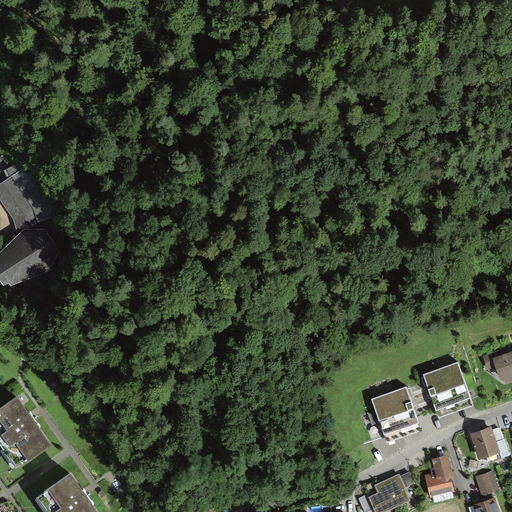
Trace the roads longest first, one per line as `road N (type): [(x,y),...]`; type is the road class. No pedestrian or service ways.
road 1 (track): [(199,0),(221,74),(206,143),(207,170),(222,191),(254,208),(315,219),(511,206)]
road 2 (unclassified): [(233,511),(349,484),(445,431),(511,407)]
road 3 (track): [(340,0),(328,36),(296,79),(254,208)]
